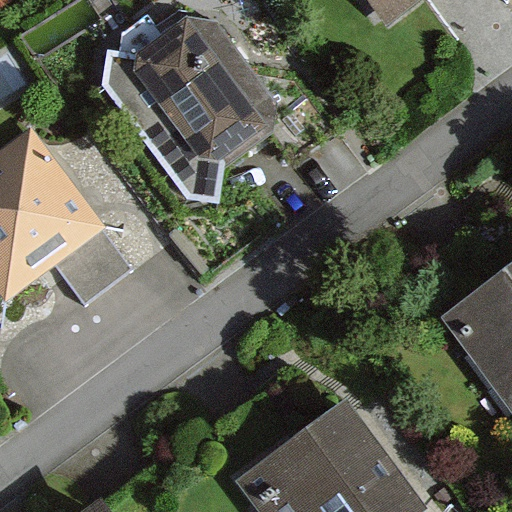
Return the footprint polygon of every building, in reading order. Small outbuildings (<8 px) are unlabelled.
[(375,0),(398,31),(441,0),(375,0)] [(303,120),(223,3),(141,58),(222,176),(303,120)] [(0,295),(9,309),(116,237),(42,128),(0,156),(0,295)] [(511,405),(511,280),(453,321),(511,405)] [(441,511),(360,398),(230,490),(244,511),(441,511)]
